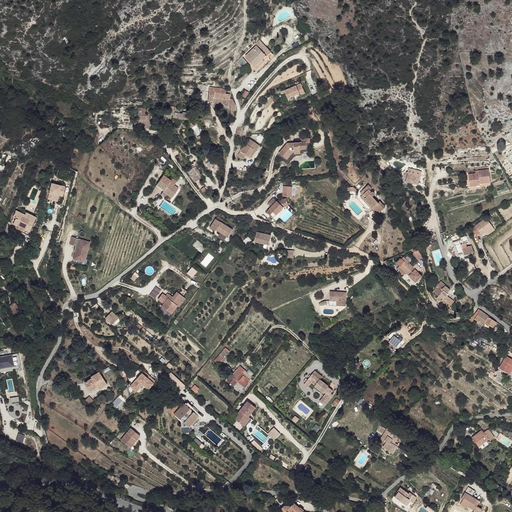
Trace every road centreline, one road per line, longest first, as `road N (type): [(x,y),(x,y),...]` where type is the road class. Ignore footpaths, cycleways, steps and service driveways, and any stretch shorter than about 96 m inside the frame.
road 1 (unclassified): [(234,128),(215,204),(63,310),(38,386),(38,419),(50,466),(94,490)]
road 2 (unclassified): [(511,412),(456,418),(431,458),(381,498),(130,490),(151,509)]
road 3 (residential): [(511,331),(450,271),(430,198),(438,175)]
